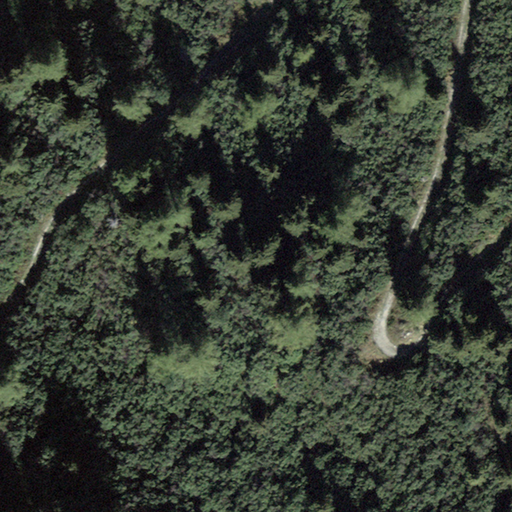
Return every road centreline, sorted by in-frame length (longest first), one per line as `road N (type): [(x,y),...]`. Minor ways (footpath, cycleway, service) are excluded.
road 1 (track): [(466,0),(443,153),(382,307),(381,338),(400,351),(415,347),(456,281),(511,223)]
road 2 (track): [(0,312),(56,213),(275,0)]
